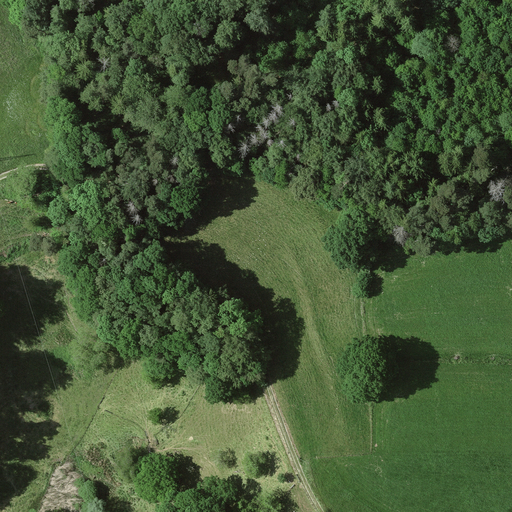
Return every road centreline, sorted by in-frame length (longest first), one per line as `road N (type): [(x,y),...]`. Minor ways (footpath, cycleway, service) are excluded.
road 1 (track): [(0,177),(30,165),(89,177),(162,263),(241,316),(281,430),(321,511)]
road 2 (track): [(140,98),(192,98),(297,138),(420,158),(511,131)]
